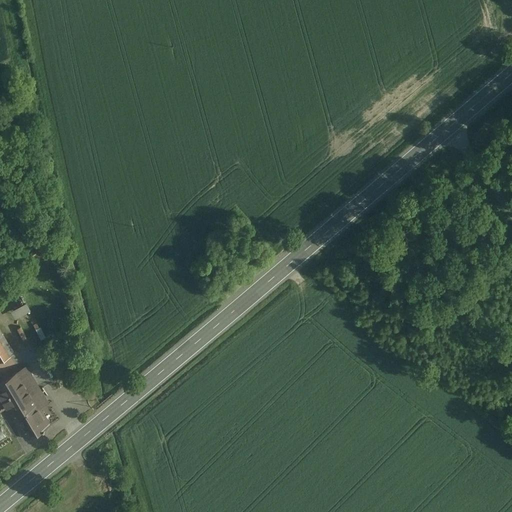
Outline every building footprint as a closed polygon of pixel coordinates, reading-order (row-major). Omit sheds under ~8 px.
[(21,316),(36,308),(32,300),(16,308),(21,316)] [(0,340),(0,361),(10,356),(0,340)] [(26,368),(19,372),(34,397),(41,393),(26,368)] [(34,397),(19,372),(0,383),(0,395),(14,419),(38,405),(34,397)] [(41,393),(34,397),(38,405),(45,401),(41,393)] [(14,419),(17,424),(15,425),(21,435),(23,434),(26,439),(50,424),(38,405),(14,419)]
